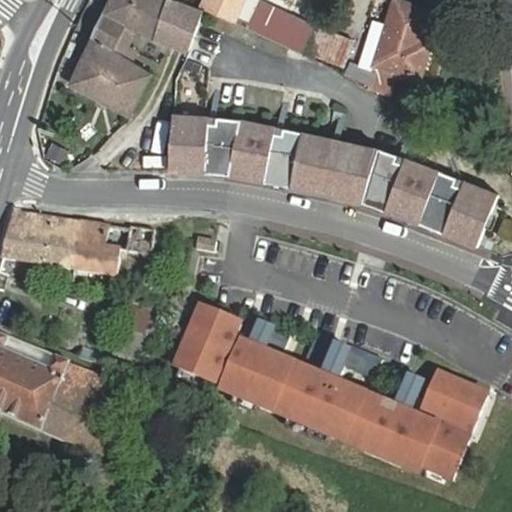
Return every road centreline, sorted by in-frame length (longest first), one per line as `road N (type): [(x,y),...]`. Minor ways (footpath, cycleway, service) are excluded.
road 1 (tertiary): [(0,173),(75,193),(283,211),(492,282)]
road 2 (secondary): [(37,41),(0,156)]
